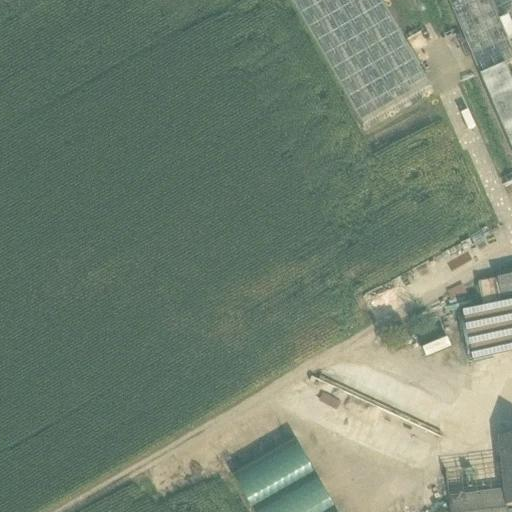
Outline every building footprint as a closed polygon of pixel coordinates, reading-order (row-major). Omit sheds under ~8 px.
[(431,89),(379,0),(290,0),(364,128),(431,89)] [(451,2),(448,3),(480,77),(505,67),(504,66),(511,62),(511,51),(508,42),(511,39),(511,30),(507,18),(499,21),(490,0),(449,0),(451,2)] [(511,16),(511,0),(490,0),(499,21),(507,18),(511,16)] [(511,84),(505,67),(480,77),(511,151),(511,84)] [(511,274),(497,278),(502,299),(511,297),(511,274)] [(511,305),(463,315),(473,363),(511,354),(511,305)] [(364,447),(391,460),(407,427),(381,414),(364,447)] [(230,474),(251,510),(315,474),(295,438),(230,474)] [(511,438),(499,441),(501,465),(511,463),(511,438)] [(511,463),(501,465),(502,466),(505,493),(507,511),(508,511),(507,509),(511,508),(511,463)] [(502,466),(446,473),(449,500),(505,493),(502,466)] [(251,510),(251,511),(332,511),(336,510),(315,474),(251,510)] [(505,493),(449,500),(450,511),(504,511),(507,511),(505,493)]
